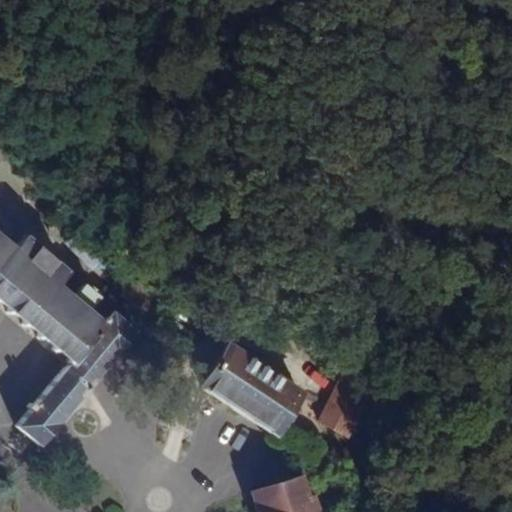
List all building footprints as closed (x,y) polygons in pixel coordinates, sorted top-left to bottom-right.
[(0,301),(71,361),(16,426),(40,445),(136,331),(0,214),(0,301)] [(110,253),(82,224),(66,241),(94,269),(110,253)] [(230,345),(202,387),(273,434),(301,392),(230,345)] [(348,436),(373,391),(345,376),(320,422),(348,436)] [(361,472),(375,488),(379,484),(366,468),(348,447),(340,454),(357,475),(361,472)] [(312,511),(302,476),(252,492),(257,511),(312,511)]
